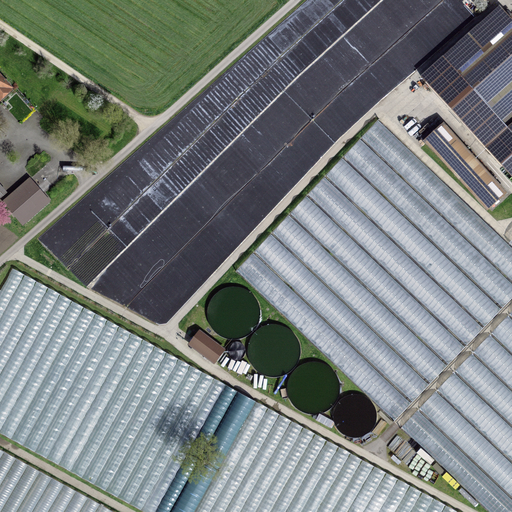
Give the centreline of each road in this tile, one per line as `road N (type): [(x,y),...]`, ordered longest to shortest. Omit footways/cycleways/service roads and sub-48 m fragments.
road 1 (track): [(467,511),(213,373),(164,334),(13,251)]
road 2 (track): [(505,0),(378,109),(164,334)]
road 3 (track): [(0,264),(294,0)]
road 4 (track): [(151,127),(0,24)]
road 5 (track): [(122,511),(0,445)]
